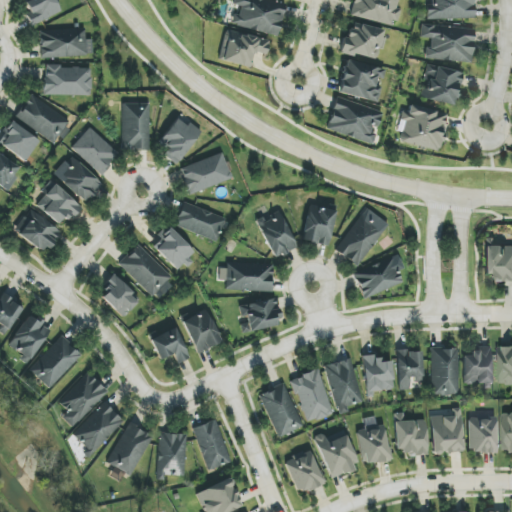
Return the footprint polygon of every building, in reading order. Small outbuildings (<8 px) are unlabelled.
[(25,14),(32,27),(61,12),(55,0),(30,0),(25,3),(29,12),(25,14)] [(278,37),(286,4),(270,0),(233,0),(232,5),(237,6),(232,25),(278,37)] [(398,0),(353,0),(349,16),(394,27),(398,9),(396,9),(398,0)] [(474,18),(473,0),(427,0),(428,20),(474,18)] [(376,60),(383,30),(349,23),(342,53),(376,60)] [(426,60),(473,62),(475,28),(420,25),(420,38),(428,38),(426,60)] [(41,58),(93,56),(92,40),(85,40),(85,29),(40,31),(41,58)] [(250,67),(253,52),(266,54),(269,40),(225,31),(219,61),(250,67)] [(382,83),(385,69),(345,61),(339,94),(378,102),(382,83)] [(457,105),(463,71),(426,65),(424,77),(427,77),(423,100),(457,105)] [(44,95),(90,96),(91,68),(44,67),(44,95)] [(16,117),(53,144),(69,122),(32,95),(16,117)] [(383,112),(337,97),(327,129),(373,144),(377,132),(383,112)] [(149,104),(121,104),(121,150),(149,150),(149,104)] [(448,116),(407,104),(402,121),(405,122),(399,141),(437,152),(448,116)] [(201,132),(189,123),(186,126),(177,119),(158,143),(167,150),(163,155),(176,165),(201,132)] [(0,138),(0,144),(25,162),(40,142),(12,122),(0,138)] [(71,148),(100,175),(119,155),(90,128),(71,148)] [(231,179),(222,153),(179,169),(189,195),(231,179)] [(0,186),(6,191),(21,170),(0,154),(0,186)] [(64,164),(54,174),(85,203),(102,185),(76,160),(68,168),(64,164)] [(81,209),(55,184),(45,196),(51,202),(43,211),(57,224),(65,216),(70,221),(81,209)] [(225,219),(184,203),(175,225),(216,242),(225,219)] [(304,241),(329,245),(335,210),(310,207),(304,241)] [(389,226),(369,210),(336,251),(356,267),(389,226)] [(275,259),(297,247),(278,213),(256,224),(275,259)] [(60,231),(33,214),(19,236),(47,253),(60,231)] [(196,255),(171,228),(152,246),(178,272),(196,255)] [(171,277),(138,245),(119,265),(152,297),(171,277)] [(511,245),(485,247),(486,280),(511,279),(511,245)] [(402,269),(400,259),(354,270),(361,297),(402,287),(398,270),(402,269)] [(219,281),(226,281),(226,291),(272,291),(272,265),(219,264),(219,281)] [(140,300),(116,277),(98,295),(123,318),(140,300)] [(279,328),(275,300),(239,304),(241,321),(240,321),(241,332),(279,328)] [(196,354),(220,344),(207,311),(182,321),(196,354)] [(50,331),(33,318),(12,346),(23,354),(19,359),(26,364),(50,331)] [(189,359),(175,328),(150,339),(159,360),(173,354),(177,364),(189,359)] [(81,356),(61,337),(29,370),(49,389),(81,356)] [(430,347),(431,395),(459,394),(458,347),(430,347)] [(463,356),(463,384),(491,384),(490,348),(471,349),(471,355),(463,356)] [(511,348),(498,348),(499,385),(511,384),(511,348)] [(409,390),(409,380),(422,380),(421,351),(396,352),(398,390),(409,390)] [(393,392),(391,362),(381,362),(381,356),(363,357),(365,393),(393,392)] [(363,402),(351,359),(324,366),(338,415),(349,412),(347,407),(363,402)] [(291,379),(305,423),(332,415),(319,370),(291,379)] [(72,428),(107,392),(88,374),(59,404),(67,411),(61,418),(72,428)] [(276,438),(301,429),(286,385),(261,393),(276,438)] [(124,423),(105,403),(73,434),(92,453),(124,423)] [(430,417),(432,455),(463,453),(461,408),(451,409),(452,416),(430,417)] [(503,452),(511,451),(511,413),(502,414),(503,452)] [(497,453),(496,416),(468,417),(468,453),(497,453)] [(193,428),(207,471),(231,463),(216,420),(193,428)] [(396,450),(403,450),(403,456),(427,455),(425,420),(394,422),(396,450)] [(132,477),(152,436),(128,423),(107,464),(132,477)] [(362,465),(389,461),(384,426),(357,429),(362,465)] [(329,478),(358,467),(344,431),(325,439),(323,434),(314,438),(329,478)] [(185,476),(186,434),(158,434),(157,476),(185,476)] [(324,483),(311,452),(284,463),(298,494),(324,483)] [(232,511),(242,509),(231,479),(196,492),(203,511),(232,511)]
